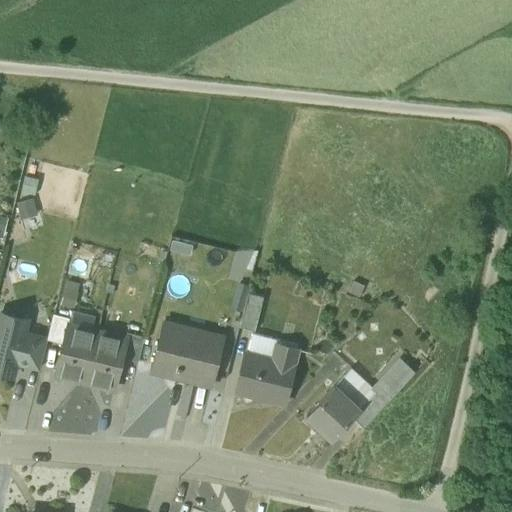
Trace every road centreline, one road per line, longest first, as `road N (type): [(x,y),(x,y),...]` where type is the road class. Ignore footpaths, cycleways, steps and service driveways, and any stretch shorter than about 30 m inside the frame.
road 1 (track): [(511,130),(0,81)]
road 2 (residential): [(0,457),(191,474),(401,511)]
road 3 (track): [(443,511),(511,181)]
